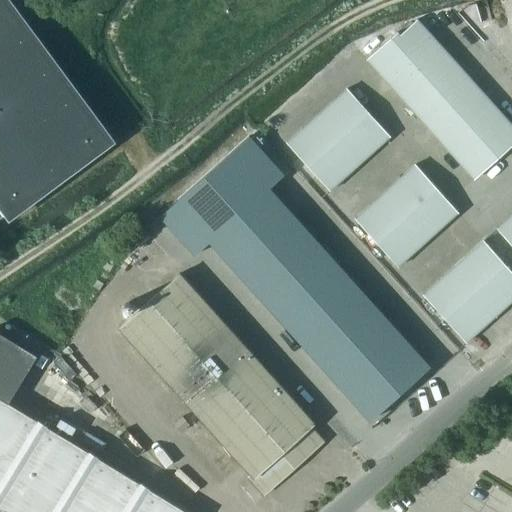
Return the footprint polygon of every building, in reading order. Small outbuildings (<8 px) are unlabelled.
[(0,0),(0,199),(11,214),(109,141),(3,0),(0,0)] [(511,144),(511,125),(427,31),(416,19),(399,34),(397,31),(366,59),(474,179),(511,144)] [(347,89),(302,129),(286,143),(329,191),(390,136),(347,89)] [(271,190),(286,177),(250,136),(160,216),(197,256),(211,243),(369,421),(430,367),(271,190)] [(458,212),(436,188),(415,165),(354,219),(397,267),(458,212)] [(511,214),(497,229),(511,245),(511,214)] [(511,299),(511,272),(504,264),(483,241),(423,295),(465,342),(511,299)] [(248,477),(264,495),(323,441),(311,427),(315,423),(180,273),(119,327),(251,474),(248,477)] [(0,332),(0,511),(186,511),(8,402),(38,355),(0,332)]
